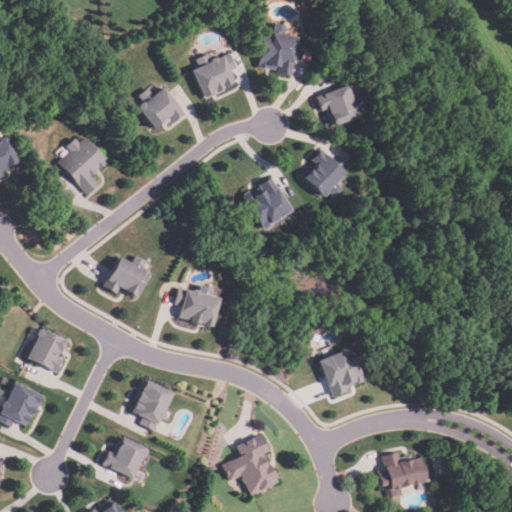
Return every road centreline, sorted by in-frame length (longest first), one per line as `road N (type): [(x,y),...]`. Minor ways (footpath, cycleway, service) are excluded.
road 1 (residential): [(334,508),(317,446),(273,394),(239,374),(114,343),(61,306),(0,233)]
road 2 (residential): [(40,280),(223,134),(264,123)]
road 3 (residential): [(49,476),(114,343)]
